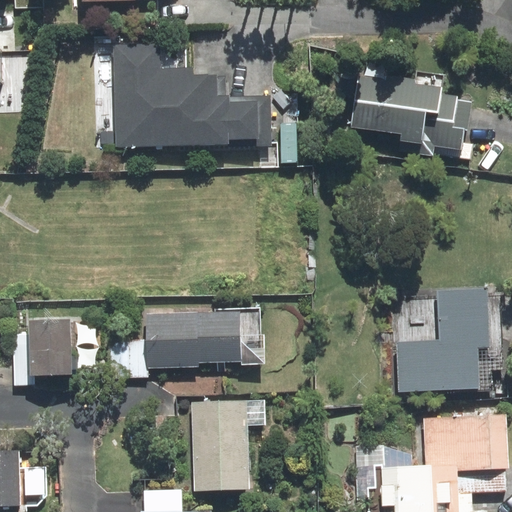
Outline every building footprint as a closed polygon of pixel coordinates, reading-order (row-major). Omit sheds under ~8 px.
[(151,52),(117,53),(118,152),(222,150),(222,143),(263,143),(263,108),(207,108),(207,88),(184,89),(184,79),(151,79),(151,52)] [(456,99),(365,79),(353,132),(444,152),(456,99)] [(439,348),(402,349),(403,391),(471,389),(470,355),(484,354),(482,301),(437,302),(439,348)] [(238,314),(151,317),(152,368),(240,366),(238,314)] [(70,322),(37,323),(38,382),(71,381),(70,322)] [(244,405),(200,406),(203,496),(247,495),(244,405)] [(500,418),(423,422),(426,473),(375,475),(376,511),(450,511),(448,473),(503,470),(500,418)] [(18,454),(0,454),(0,511),(20,511),(18,454)]
